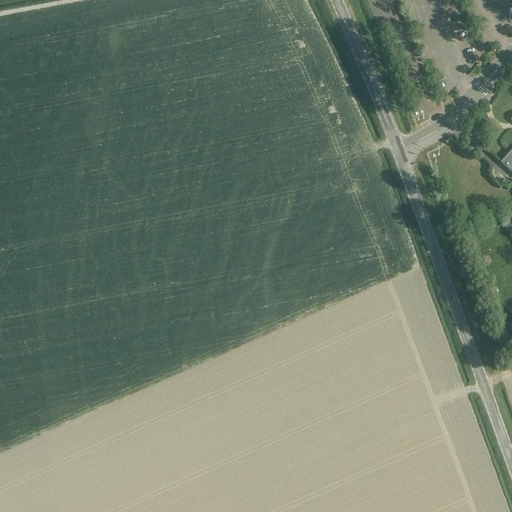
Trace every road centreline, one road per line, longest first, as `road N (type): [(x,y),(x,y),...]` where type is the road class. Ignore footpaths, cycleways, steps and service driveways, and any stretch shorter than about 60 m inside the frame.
road 1 (unclassified): [(511,459),(396,149)]
road 2 (unclassified): [(396,149),(335,0)]
road 3 (unclassified): [(396,149),(445,122),(511,52)]
